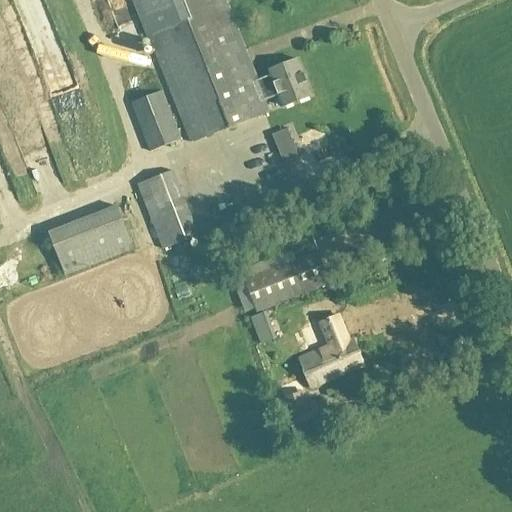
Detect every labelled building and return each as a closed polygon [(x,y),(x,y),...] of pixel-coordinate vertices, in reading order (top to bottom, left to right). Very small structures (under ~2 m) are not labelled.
[(102,0),(109,20),(129,13),(124,0),(102,0)] [(256,81),(223,0),(132,0),(189,144),(268,112),(264,103),(279,97),(283,108),(311,96),(297,60),(269,72),(270,76),(256,81)] [(89,138),(50,22),(26,31),(64,146),(89,138)] [(53,182),(3,33),(0,33),(0,108),(28,190),(53,182)] [(130,104),(149,153),(179,141),(160,93),(130,104)] [(137,186),(162,250),(199,236),(174,172),(137,186)] [(116,208),(48,233),(64,276),(132,251),(116,208)] [(343,246),(335,228),(311,240),(319,257),(343,246)] [(256,314),(330,284),(317,253),(295,262),(291,252),(230,277),(234,286),(232,287),(243,313),(254,309),(256,314)] [(188,259),(164,258),(163,291),(187,292),(188,259)] [(189,342),(211,331),(201,310),(179,321),(189,342)] [(250,319),(260,346),(276,341),(266,313),(250,319)] [(332,344),(298,358),(310,389),(363,367),(352,339),(349,340),(346,332),(348,331),(342,315),(330,319),(336,334),(329,337),(332,344)] [(301,397),(283,404),(298,443),(326,433),(316,406),(311,409),(306,410),(301,397)]
